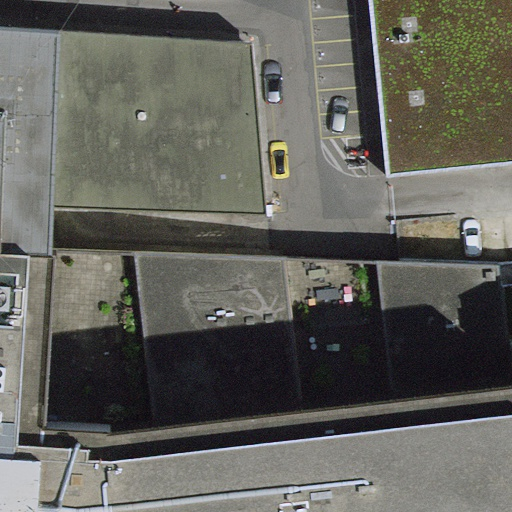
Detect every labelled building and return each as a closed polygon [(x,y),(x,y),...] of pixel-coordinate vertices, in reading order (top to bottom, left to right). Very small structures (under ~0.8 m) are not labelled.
[(511,163),(511,0),(371,0),(391,176),(511,163)] [(0,245),(52,248),(54,205),(62,29),(0,25),(0,245)] [(62,29),(54,205),(269,213),(255,40),(62,29)] [(511,511),(511,376),(396,391),(303,402),(153,420),(112,425),(40,419),(52,248),(0,245),(0,511),(511,511)] [(153,420),(129,251),(52,248),(40,419),(112,425),(153,420)] [(303,402),(283,257),(129,251),(153,420),(303,402)] [(396,391),(377,260),(283,257),(303,402),(396,391)] [(396,391),(511,376),(511,349),(501,265),(377,260),(396,391)]
